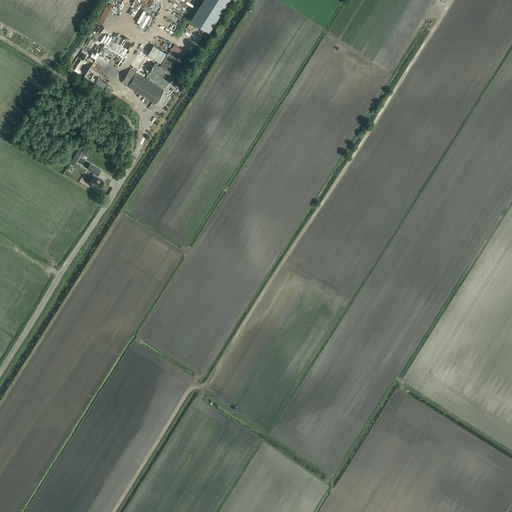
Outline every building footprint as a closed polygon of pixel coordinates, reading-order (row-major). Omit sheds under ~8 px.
[(209,31),(228,0),(202,0),(190,19),(209,31)] [(166,88),(175,74),(174,73),(182,62),(168,53),(156,45),(147,60),(144,64),(142,67),(146,69),(146,70),(149,72),(146,76),(166,88)] [(155,105),(164,91),(130,69),(121,83),(155,105)] [(79,149),(70,163),(74,166),(83,152),(79,149)] [(98,176),(101,171),(91,164),(88,169),(98,176)] [(98,191),(104,182),(93,175),(87,184),(98,191)]
